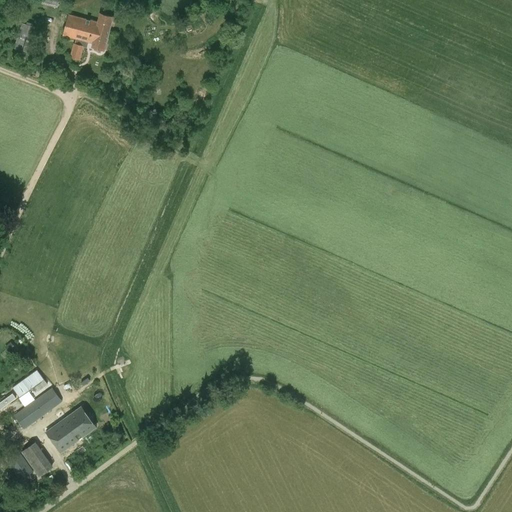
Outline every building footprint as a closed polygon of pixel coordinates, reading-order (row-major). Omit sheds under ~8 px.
[(54,0),(36,0),(36,3),(57,9),(59,1),(54,0)] [(101,14),(98,22),(69,14),(63,36),(80,41),(78,45),(74,44),(71,58),(80,61),(84,47),(86,48),(88,43),(93,44),(92,48),(104,51),(113,17),(101,14)] [(38,28),(22,24),(14,49),(31,54),(38,28)] [(163,113),(154,107),(149,114),(157,120),(163,113)] [(12,387),(19,397),(43,379),(36,369),(12,387)] [(53,388),(45,393),(14,416),(24,429),(55,407),(54,406),(62,401),(53,388)] [(14,393),(0,402),(0,407),(1,409),(17,398),(14,393)] [(81,408),(67,418),(61,411),(55,416),(60,423),(46,433),(61,453),(96,427),(81,408)] [(36,443),(21,452),(39,478),(54,467),(36,443)] [(21,481),(33,471),(19,451),(7,460),(21,481)]
